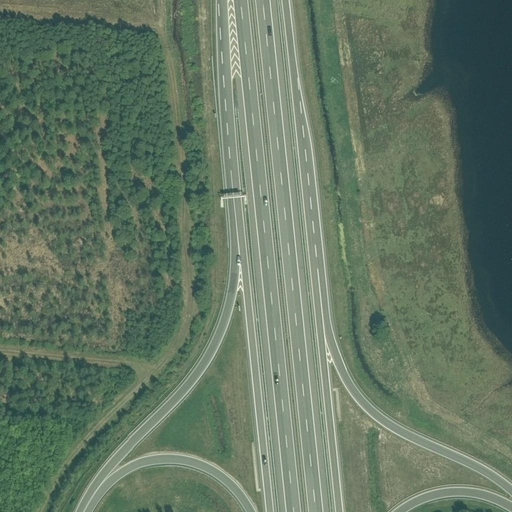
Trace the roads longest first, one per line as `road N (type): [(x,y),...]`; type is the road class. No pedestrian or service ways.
road 1 (motorway): [(316,511),(263,0)]
road 2 (motorway): [(239,0),(291,511)]
road 3 (track): [(156,365),(184,333),(191,311),(160,0)]
road 4 (motorway): [(236,180),(233,278),(219,337),(202,371),(99,486)]
road 5 (motorway): [(511,498),(478,470),(365,408),(339,359),(309,241)]
road 6 (motorway): [(236,180),(270,511)]
road 7 (motorway): [(338,511),(309,241)]
road 8 (motorway): [(309,241),(283,0)]
road 9 (track): [(156,365),(69,462),(40,511)]
road 10 (motorway): [(220,0),(236,180)]
road 11 (motorway): [(99,486),(144,461),(190,461),(222,477),(250,511)]
road 12 (track): [(156,365),(0,353)]
road 13 (motorway): [(400,511),(450,492),(482,495),(511,510)]
